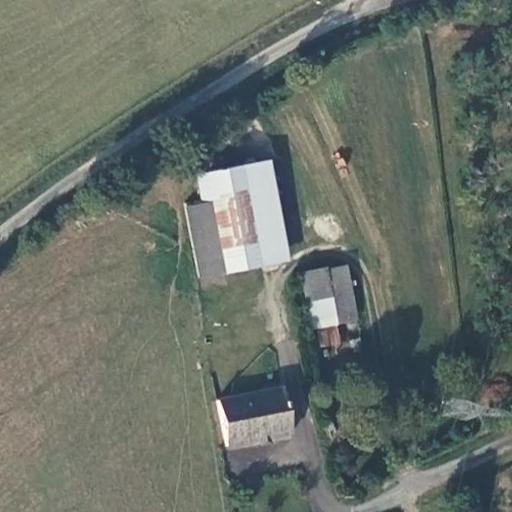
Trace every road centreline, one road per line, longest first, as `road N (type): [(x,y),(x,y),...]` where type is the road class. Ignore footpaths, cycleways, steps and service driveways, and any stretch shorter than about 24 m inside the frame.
road 1 (unclassified): [(0,237),(279,49),(392,0)]
road 2 (residential): [(401,488),(511,439)]
